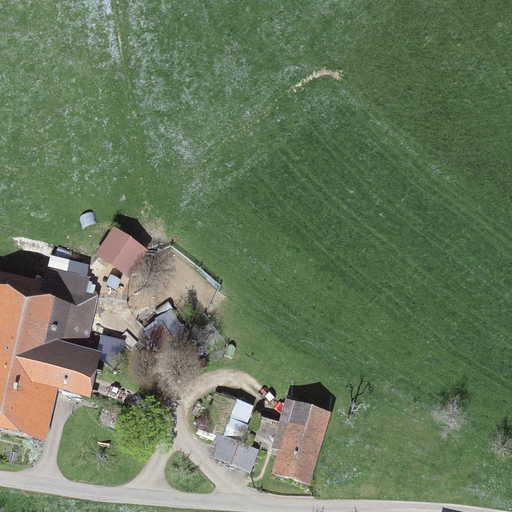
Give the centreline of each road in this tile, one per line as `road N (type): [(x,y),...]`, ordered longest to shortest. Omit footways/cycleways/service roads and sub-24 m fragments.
road 1 (track): [(0,475),(235,502),(490,511)]
road 2 (track): [(142,494),(190,391),(226,383),(274,409)]
road 3 (track): [(235,502),(149,401),(115,388)]
